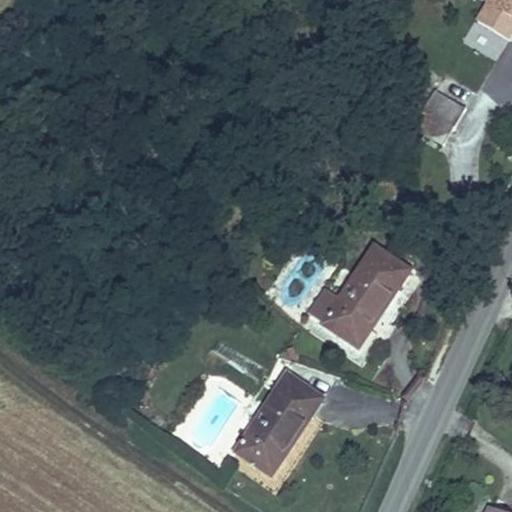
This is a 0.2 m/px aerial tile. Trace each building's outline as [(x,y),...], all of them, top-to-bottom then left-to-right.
[(426,117),(460,137),(511,48),(511,42),(482,24),(426,117)] [(351,296),(335,322),(378,349),(425,273),(384,246),(351,296)] [(323,314),(335,322),(351,296),(341,290),(323,314)] [(250,445),(287,471),(335,398),(298,374),(250,445)] [(478,511),(511,511),(511,498),(492,488),(478,511)]
